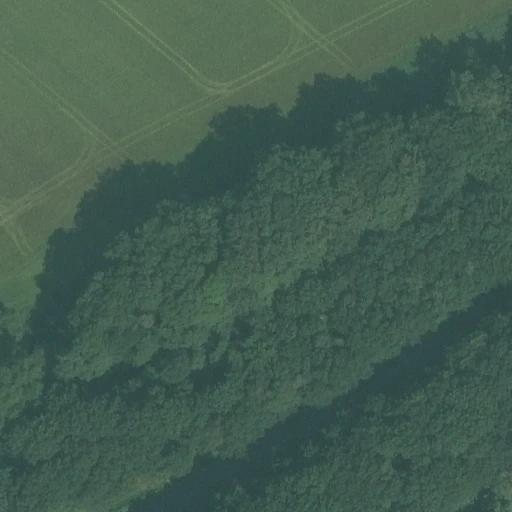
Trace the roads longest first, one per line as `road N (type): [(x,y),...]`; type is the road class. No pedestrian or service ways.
road 1 (secondary): [(511,283),(346,406),(162,511)]
road 2 (track): [(380,511),(511,396)]
